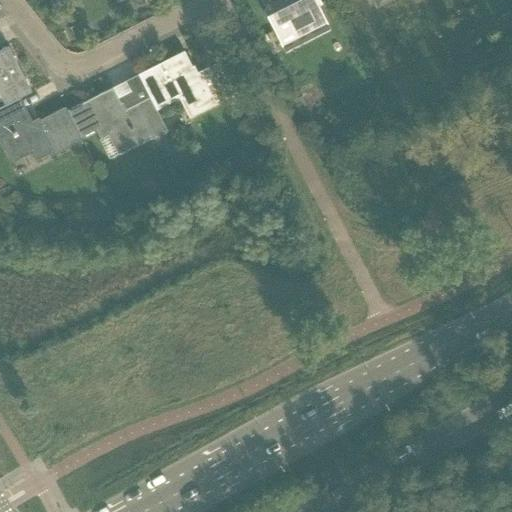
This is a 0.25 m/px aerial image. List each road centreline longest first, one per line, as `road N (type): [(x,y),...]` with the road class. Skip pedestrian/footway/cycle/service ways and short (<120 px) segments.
road 1 (primary): [(511,315),(156,511)]
road 2 (residential): [(224,0),(88,66),(66,63),(13,0)]
road 3 (primary): [(323,511),(511,404)]
